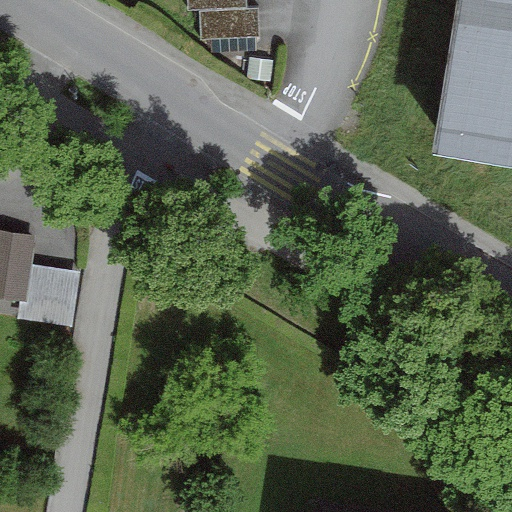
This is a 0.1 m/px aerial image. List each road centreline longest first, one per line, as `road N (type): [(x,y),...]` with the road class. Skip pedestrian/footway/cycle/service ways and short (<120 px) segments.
road 1 (residential): [(66,511),(136,64)]
road 2 (residential): [(136,64),(511,299)]
road 3 (residential): [(34,0),(136,64)]
